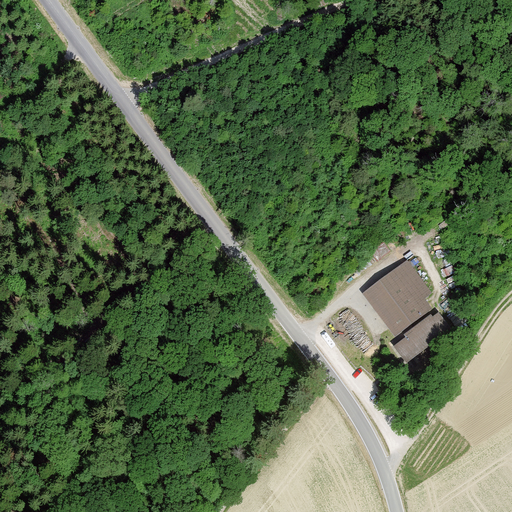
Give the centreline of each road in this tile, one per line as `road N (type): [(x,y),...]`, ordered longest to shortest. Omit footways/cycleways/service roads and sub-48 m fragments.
road 1 (tertiary): [(47,0),(363,427),(397,511)]
road 2 (track): [(121,99),(357,0)]
road 3 (track): [(511,295),(384,474)]
road 4 (track): [(218,511),(328,376)]
